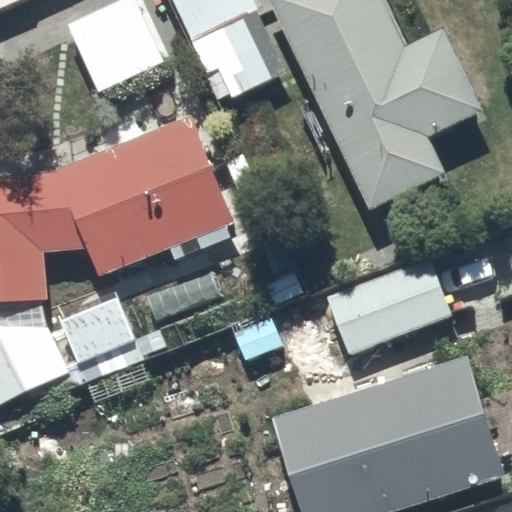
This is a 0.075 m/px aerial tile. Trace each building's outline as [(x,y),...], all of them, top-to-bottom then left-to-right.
[(234,107),(290,80),(250,0),(168,0),(221,108),(232,103),(234,107)] [(279,0),(269,5),(373,220),(449,183),(432,148),(486,122),(446,39),(409,57),(381,0),(279,0)] [(0,185),(0,313),(52,311),(48,260),(90,257),(102,286),(172,257),(178,270),(216,254),(211,242),(240,230),(195,123),(59,180),(0,185)] [(348,350),(352,362),(454,322),(431,264),(330,304),(339,329),(332,332),(340,353),(348,350)] [(120,303),(62,329),(85,381),(143,355),(120,303)] [(0,335),(0,415),(74,386),(54,336),(0,335)] [(431,511),(511,486),(469,365),(273,430),(300,511),(431,511)] [(219,511),(213,490),(143,511),(219,511)]
